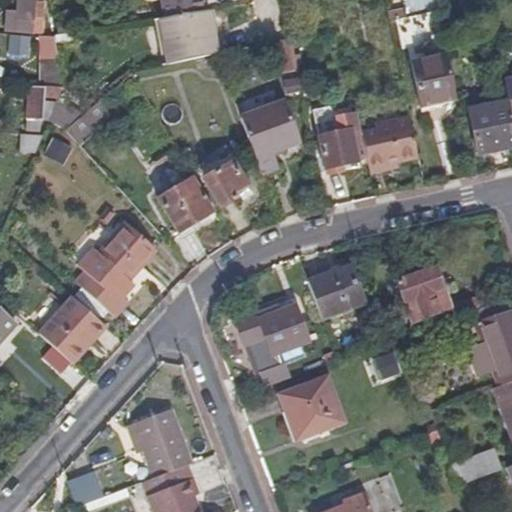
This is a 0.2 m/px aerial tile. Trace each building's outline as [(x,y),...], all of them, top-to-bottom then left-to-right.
[(156,0),(160,20),(199,14),(196,0),(156,0)] [(403,11),(385,15),(387,24),(435,13),(432,0),(405,0),(400,1),(403,11)] [(11,13),(10,35),(27,36),(29,3),(12,2),(11,13)] [(8,35),(10,35),(11,13),(0,12),(0,29),(8,30),(8,35)] [(204,13),(199,14),(160,20),(155,21),(163,69),(211,58),(204,13)] [(289,42),(272,45),(278,76),(296,73),(289,42)] [(420,109),(456,101),(445,55),(410,64),(420,109)] [(211,58),(193,63),(195,73),(216,68),(214,58),(211,58)] [(36,89),(57,91),(52,59),(36,60),(36,89)] [(299,95),(296,80),(281,84),(285,99),(299,95)] [(511,119),(511,80),(503,82),(507,102),(511,119)] [(54,100),(57,91),(36,89),(24,89),(21,134),(36,136),(37,126),(44,125),(46,122),(51,110),(38,109),(40,99),(54,100)] [(82,117),(61,136),(74,150),(91,135),(93,137),(116,115),(101,99),(82,117)] [(46,122),(61,136),(82,117),(54,100),(51,110),(46,122)] [(479,154),(511,147),(511,119),(507,102),(469,110),(479,154)] [(358,163),(368,161),(362,131),(357,113),(337,117),(335,107),(311,109),(327,178),(344,174),(343,167),(358,164),(358,163)] [(242,126),(264,182),(279,176),(273,160),(301,149),(285,109),(242,126)] [(368,161),(371,175),(387,172),(385,166),(397,163),(419,159),(410,120),(362,131),(368,161)] [(62,165),(70,149),(49,138),(41,154),(62,165)] [(39,140),(19,140),(18,156),(32,157),(38,142),(39,140)] [(202,179),(220,209),(236,200),(232,193),(243,187),(228,163),(221,168),(216,159),(197,171),(202,179)] [(385,166),(387,172),(399,169),(397,163),(385,166)] [(194,225),(214,213),(193,178),(158,200),(183,240),(197,232),(194,225)] [(121,227),(97,256),(126,279),(149,250),(121,227)] [(97,256),(92,252),(75,270),(82,276),(90,283),(81,292),(113,318),(126,302),(121,297),(132,286),(126,279),(97,256)] [(436,265),(396,281),(412,322),(451,307),(436,265)] [(308,282),(321,319),(363,303),(349,266),(308,282)] [(90,283),(82,276),(73,286),(81,292),(90,283)] [(499,385),(511,379),(511,317),(505,299),(475,310),(471,312),(482,341),(465,347),(476,377),(493,370),(499,385)] [(399,327),(403,337),(443,322),(463,314),(471,312),(475,310),(471,300),(451,307),(412,322),(399,327)] [(70,301),(38,339),(71,367),(86,350),(82,346),(100,325),(70,301)] [(277,356),(310,343),(296,306),(282,311),(279,305),(239,320),(236,327),(255,377),(261,375),(281,367),(277,356)] [(463,314),(443,322),(452,345),(472,337),(463,314)] [(104,328),(100,325),(82,346),(86,350),(104,328)] [(371,385),(392,377),(385,356),(363,364),(371,385)] [(281,367),(261,375),(266,389),(292,379),(287,365),(281,367)] [(511,379),(499,385),(492,388),(511,441),(511,379)] [(326,380),(279,397),(286,416),(291,415),(299,440),(342,424),(326,380)] [(185,467),(192,464),(170,411),(131,427),(141,454),(152,481),(185,467)] [(141,454),(131,427),(125,430),(136,455),(141,454)] [(484,454),(442,470),(450,490),(492,473),(484,454)] [(145,498),(190,479),(185,467),(152,481),(140,486),(145,498)] [(93,475),(65,481),(76,511),(105,501),(93,475)] [(145,498),(150,511),(197,511),(192,498),(197,495),(190,479),(145,498)] [(390,479),(372,482),(374,496),(392,493),(390,479)] [(351,504),(331,511),(373,511),(366,493),(349,499),(351,504)]
